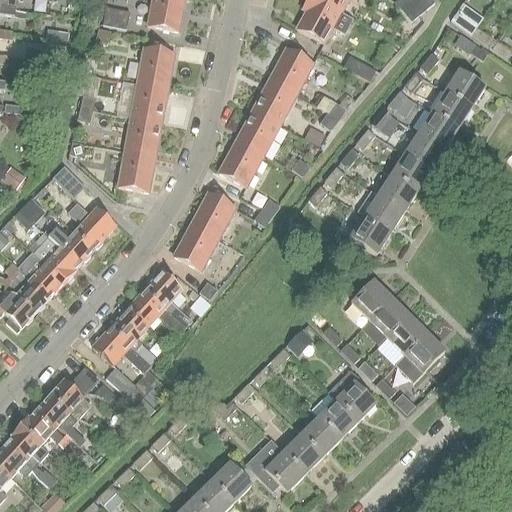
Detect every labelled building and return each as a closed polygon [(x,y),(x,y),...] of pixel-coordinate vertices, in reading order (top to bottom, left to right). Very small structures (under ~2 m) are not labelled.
[(0,0),(0,8),(15,10),(15,0),(0,0)] [(183,2),(174,0),(151,0),(146,28),(177,34),(183,2)] [(331,30),(342,36),(350,21),(339,15),(311,0),(307,0),(303,9),(306,11),(295,31),(322,46),(331,30)] [(311,0),(339,15),(347,0),(311,0)] [(398,0),(394,4),(402,14),(418,0),(398,0)] [(433,5),(428,0),(418,0),(402,14),(410,24),(433,5)] [(0,8),(0,17),(13,19),(15,10),(0,8)] [(133,20),(109,15),(105,32),(130,37),(133,20)] [(470,26),(455,15),(449,22),(465,33),(470,26)] [(490,40),(475,30),(470,37),(485,47),(490,40)] [(0,42),(10,44),(11,35),(0,33),(0,42)] [(56,35),(55,45),(66,47),(68,37),(56,35)] [(99,36),(97,49),(109,51),(111,39),(99,36)] [(510,54),(496,44),(491,51),(505,61),(510,54)] [(474,49),(470,57),(482,64),(487,57),(474,49)] [(172,57),(142,52),(135,89),(165,94),(172,57)] [(284,52),(267,84),(294,98),(311,67),(284,52)] [(50,53),(48,65),(60,66),(61,54),(50,53)] [(431,57),(419,71),(426,77),(438,63),(431,57)] [(0,58),(0,67),(7,68),(8,59),(0,58)] [(374,74),(348,60),(342,71),(368,85),(374,74)] [(444,95),(470,113),(484,91),(458,74),(444,95)] [(415,76),(403,90),(410,96),(422,81),(415,76)] [(80,78),(75,98),(82,99),(94,102),(98,82),(80,78)] [(278,128),(294,98),(267,84),(251,114),(278,128)] [(135,89),(129,123),(159,128),(165,94),(135,89)] [(399,95),(387,109),(394,115),(406,101),(399,95)] [(457,133),(470,113),(444,95),(430,116),(457,133)] [(334,106),(319,98),(311,108),(327,116),(337,124),(345,114),(334,106)] [(94,116),(97,104),(84,101),(82,113),(94,116)] [(22,112),(7,110),(6,118),(21,120),(22,112)] [(94,116),(82,113),(79,126),(91,129),(94,116)] [(278,128),(251,114),(234,145),(261,160),(278,128)] [(383,114),(372,128),(379,133),(390,120),(383,114)] [(329,135),(337,124),(327,116),(319,127),(329,135)] [(430,116),(417,137),(443,154),(457,133),(430,116)] [(129,123),(123,157),(153,162),(159,128),(129,123)] [(324,139),(310,131),(303,143),(318,150),(324,139)] [(367,133),(356,147),(362,153),(374,139),(367,133)] [(443,154),(417,137),(403,158),(430,175),(443,154)] [(261,160),(234,145),(217,175),(244,190),(261,160)] [(72,148),(70,161),(82,164),(84,150),(72,148)] [(351,152),(339,166),(346,172),(358,158),(351,152)] [(153,162),(123,157),(117,189),(147,195),(153,162)] [(416,196),(430,175),(403,158),(390,179),(416,196)] [(308,171),(298,163),(291,173),(301,181),(308,171)] [(27,181),(12,170),(2,184),(17,195),(27,181)] [(335,171),(324,185),(331,191),(342,177),(335,171)] [(86,195),(64,174),(53,186),(74,207),(86,195)] [(390,179),(376,199),(403,217),(416,196),(390,179)] [(319,190),(308,204),(315,209),(326,196),(319,190)] [(206,197),(189,229),(216,243),(233,211),(206,197)] [(403,217),(376,199),(362,220),(389,237),(403,217)] [(270,221),(278,211),(268,203),(260,213),(270,221)] [(25,212),(39,227),(48,219),(33,204),(25,212)] [(73,236),(92,254),(93,252),(115,229),(95,211),(88,218),(76,207),(68,216),(81,228),(73,236)] [(31,235),(39,227),(25,212),(16,221),(31,235)] [(270,221),(260,213),(252,223),(262,231),(270,221)] [(375,258),(389,237),(362,220),(349,241),(375,258)] [(9,224),(3,231),(10,237),(16,231),(9,224)] [(200,273),(216,243),(189,229),(172,259),(200,273)] [(77,270),(92,254),(73,236),(65,245),(51,232),(44,239),(77,270)] [(12,246),(1,235),(0,235),(0,252),(3,255),(12,246)] [(62,285),(77,270),(44,239),(29,254),(44,268),(62,285)] [(34,315),(47,301),(29,284),(12,266),(6,273),(11,281),(8,284),(0,280),(0,286),(7,288),(5,296),(14,300),(16,299),(34,315)] [(47,301),(62,285),(44,268),(29,284),(47,301)] [(160,274),(143,294),(185,331),(191,325),(168,305),(180,292),(160,274)] [(201,282),(193,292),(207,304),(215,294),(201,282)] [(350,307),(368,325),(390,303),(372,285),(350,307)] [(143,294),(126,313),(145,330),(155,319),(178,339),(185,331),(143,294)] [(0,313),(9,321),(5,326),(15,335),(34,315),(16,299),(14,300),(5,296),(0,300),(0,313)] [(408,320),(390,303),(368,325),(386,342),(408,320)] [(126,313),(109,332),(149,368),(154,362),(134,343),(145,330),(126,313)] [(386,342),(403,360),(425,338),(408,320),(386,342)] [(341,343),(328,330),(322,336),(335,349),(341,343)] [(141,377),(149,368),(109,332),(92,351),(111,368),(120,358),(141,377)] [(285,349),(292,356),(309,339),(302,333),(285,349)] [(443,355),(425,338),(403,360),(421,378),(443,355)] [(359,361),(345,348),(339,354),(353,367),(359,361)] [(283,352),(269,365),(275,372),(289,358),(283,352)] [(376,378),(363,365),(357,372),(370,384),(376,378)] [(265,369),(252,382),(258,389),(271,376),(265,369)] [(133,390),(114,371),(104,382),(133,411),(143,400),(133,390)] [(142,381),(133,390),(143,400),(152,391),(149,388),(156,381),(147,373),(142,378),(142,381)] [(334,404),(356,426),(374,408),(359,393),(363,389),(350,375),(328,397),(334,404)] [(47,400),(75,425),(91,408),(84,402),(69,389),(63,382),(49,398),(47,400)] [(394,396),(381,383),(375,389),(388,402),(394,396)] [(247,386),(233,400),(240,407),(254,393),(247,386)] [(120,405),(103,389),(94,398),(111,414),(120,405)] [(69,432),(75,425),(47,400),(34,415),(53,432),(55,430),(79,451),(84,445),(69,432)] [(229,404),(217,416),(223,423),(236,411),(229,404)] [(339,444),(356,426),(334,404),(316,421),(339,444)] [(26,420),(17,429),(39,448),(46,440),(55,448),(62,440),(53,432),(34,415),(28,421),(26,420)] [(195,424),(207,435),(216,426),(204,415),(195,424)] [(176,437),(185,428),(188,426),(181,418),(168,431),(175,438),(176,437)] [(339,444),(316,421),(299,439),(321,461),(339,444)] [(12,439),(5,446),(25,465),(31,473),(34,478),(50,492),(55,485),(43,473),(41,476),(34,470),(48,456),(39,448),(17,429),(10,437),(12,439)] [(164,435),(151,448),(157,455),(171,442),(164,435)] [(303,479),(321,461),(299,439),(281,456),(303,479)] [(285,496),(303,479),(281,456),(269,444),(244,468),(272,496),(278,490),(285,496)] [(5,446),(0,452),(0,469),(11,480),(15,475),(23,483),(31,473),(25,465),(5,446)] [(146,452),(133,465),(140,472),(153,460),(146,452)] [(210,483),(233,506),(251,488),(229,465),(210,483)] [(82,467),(75,475),(83,483),(90,475),(82,467)] [(0,495),(0,492),(11,480),(0,469),(0,505),(5,500),(0,495)] [(129,470),(115,483),(122,490),(135,477),(129,470)] [(204,511),(225,511),(233,506),(210,483),(193,500),(204,511)] [(110,488),(97,500),(104,507),(117,495),(110,488)] [(52,498),(39,510),(41,511),(59,511),(63,509),(52,498)] [(204,511),(193,500),(180,511),(204,511)]
